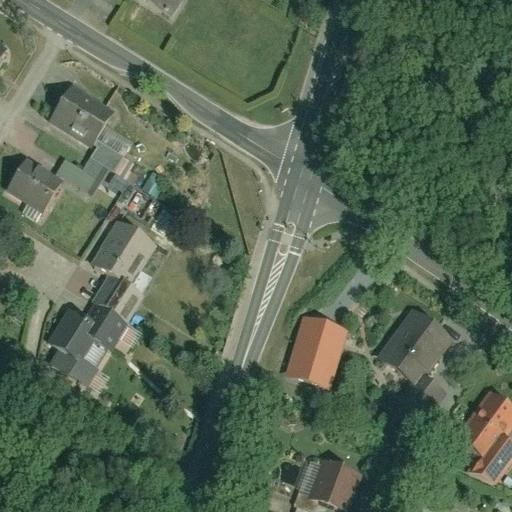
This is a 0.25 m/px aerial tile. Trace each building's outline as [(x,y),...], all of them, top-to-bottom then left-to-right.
[(130,0),(174,22),(185,0),(130,0)] [(0,66),(8,53),(0,47),(0,66)] [(67,95),(47,129),(88,153),(108,120),(67,95)] [(105,137),(91,160),(111,173),(125,150),(105,137)] [(27,161),(3,199),(44,225),(68,187),(27,161)] [(119,219),(88,267),(121,289),(153,240),(119,219)] [(105,282),(93,304),(119,318),(131,296),(105,282)] [(76,298),(46,348),(90,375),(120,325),(76,298)] [(413,314),(375,363),(411,391),(448,342),(413,314)] [(404,418),(423,431),(448,398),(430,384),(404,418)] [(475,479),(498,493),(511,470),(511,444),(507,441),(511,433),(511,412),(488,398),(458,446),(484,463),(475,479)] [(323,463),(306,505),(324,511),(350,511),(363,480),(323,463)]
